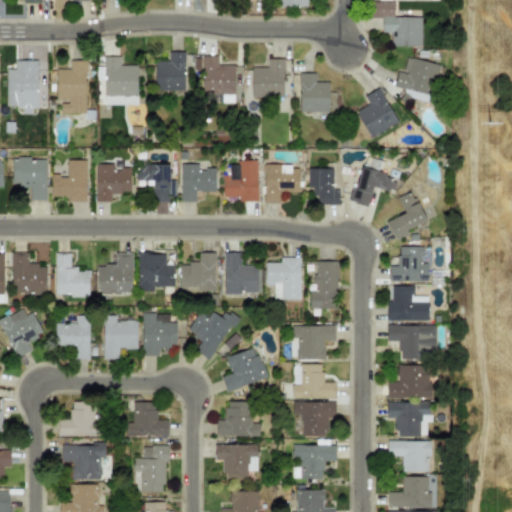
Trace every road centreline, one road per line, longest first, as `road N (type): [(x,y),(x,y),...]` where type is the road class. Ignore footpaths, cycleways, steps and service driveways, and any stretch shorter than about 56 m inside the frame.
road 1 (residential): [(31,511),(31,381),(182,382),(183,511)]
road 2 (residential): [(0,225),(265,227),(362,237)]
road 3 (residential): [(0,25),(151,16),(336,24)]
road 4 (residential): [(352,511),(362,237)]
